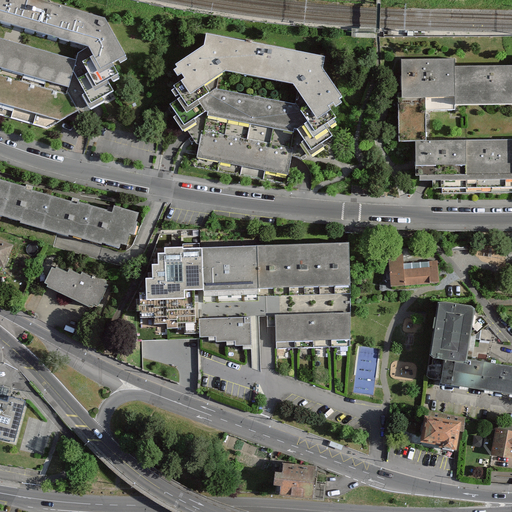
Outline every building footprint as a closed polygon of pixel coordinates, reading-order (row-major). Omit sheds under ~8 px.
[(121,78),(116,68),(129,61),(106,21),(29,0),(0,0),(0,112),(55,128),(116,94),(111,84),(121,78)] [(343,97),(324,69),(326,57),(208,34),(205,47),(177,65),(186,78),(171,88),(179,100),(171,105),(199,147),(197,158),(290,176),(294,157),(302,158),(335,137),(328,126),(338,119),(329,106),(343,97)] [(456,98),(456,65),(456,60),(404,60),(404,98),(429,98),(456,98)] [(511,65),(456,65),(456,98),(456,104),(511,103),(511,65)] [(429,141),(429,98),(404,98),(401,98),(401,141),(417,141),(429,141)] [(511,140),(468,141),(468,174),(511,173),(511,140)] [(468,174),(468,141),(429,141),(417,141),(417,174),(468,174)] [(140,217),(115,209),(113,215),(77,205),(76,208),(25,193),(26,190),(0,182),(0,217),(68,238),(69,236),(102,246),(103,244),(120,250),(121,245),(126,247),(129,237),(134,238),(140,217)] [(373,189),(354,188),(354,198),(373,198),(373,189)] [(13,246),(0,240),(0,265),(5,268),(13,246)] [(469,243),(454,245),(454,252),(470,251),(469,243)] [(304,248),(259,249),(260,291),(305,290),(304,248)] [(349,248),(304,248),(305,290),(350,290),(349,248)] [(260,291),(259,249),(203,250),(204,293),(260,291)] [(203,250),(168,251),(160,251),(160,261),(156,261),(155,275),(148,275),(149,291),(143,291),(144,346),(204,344),(203,336),(204,317),(203,250)] [(439,263),(405,264),(405,256),(391,256),(392,286),(440,284),(439,263)] [(110,286),(94,277),(93,279),(83,275),(82,277),(71,272),(69,275),(58,269),(57,272),(53,270),(44,288),(88,310),(99,309),(110,286)] [(326,295),(326,313),(348,313),(347,295),(326,295)] [(483,308),(445,303),(438,357),(450,359),(476,362),(483,308)] [(253,349),(253,317),(204,317),(203,336),(222,336),(222,342),(238,342),(238,349),(245,349),(253,349)] [(314,317),(277,317),(277,343),(314,344),(314,317)] [(350,318),(314,317),(314,344),(350,344),(350,318)] [(260,370),(258,353),(251,354),(253,370),(260,370)] [(511,367),(476,362),(450,359),(447,386),(511,394),(511,367)] [(0,429),(0,430),(0,431),(0,436),(15,440),(26,399),(8,394),(7,399),(0,397),(0,429)] [(458,424),(426,418),(421,444),(458,451),(462,433),(466,434),(468,419),(460,417),(458,424)] [(511,429),(500,428),(496,453),(511,455),(511,429)] [(322,469),(290,467),(290,473),(288,498),(329,501),(330,486),(321,485),(322,469)] [(288,498),(290,473),(282,472),(281,485),(283,485),(282,498),(288,498)]
